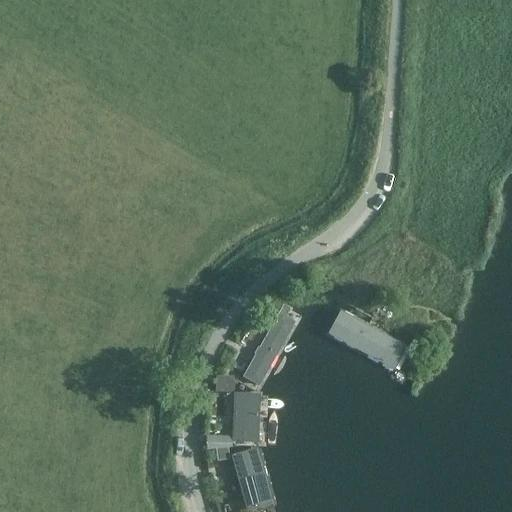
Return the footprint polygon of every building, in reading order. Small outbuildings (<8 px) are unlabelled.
[(407,347),(341,310),(328,333),(394,370),(407,347)] [(293,323),(277,314),(242,379),(258,388),(293,323)] [(216,379),(216,391),(232,391),(232,379),(216,379)] [(250,396),(234,394),(230,442),(246,444),(250,396)] [(229,440),(207,439),(207,450),(229,447),(229,440)] [(254,511),(274,506),(257,448),(229,456),(245,511),(254,511)]
